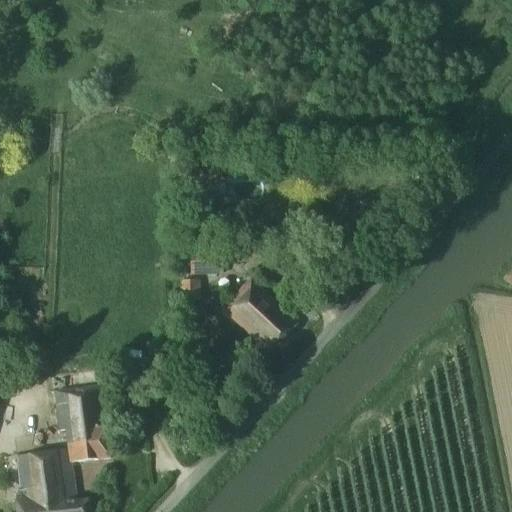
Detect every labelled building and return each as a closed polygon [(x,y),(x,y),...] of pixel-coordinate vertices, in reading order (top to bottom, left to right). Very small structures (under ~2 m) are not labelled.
[(204,237),(204,218),(188,218),(188,237),(204,237)] [(223,276),(223,251),(190,251),(191,277),(223,276)] [(299,324),(250,279),(222,310),(270,355),(299,324)] [(201,301),(200,281),(181,282),(182,302),(201,301)] [(66,432),(68,447),(70,447),(72,465),(111,460),(102,388),(55,393),(60,433),(66,432)] [(70,447),(68,447),(68,451),(18,457),(22,491),(15,492),(17,511),(90,511),(89,501),(77,503),(72,465),(70,447)]
